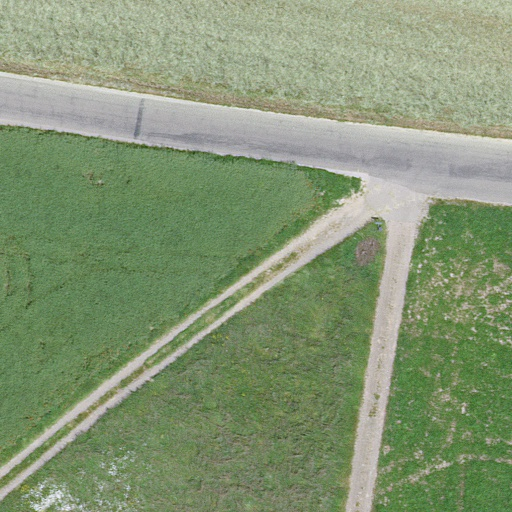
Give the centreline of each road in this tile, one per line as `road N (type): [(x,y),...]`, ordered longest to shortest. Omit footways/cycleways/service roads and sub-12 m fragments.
road 1 (track): [(414,158),(0,496)]
road 2 (unclassified): [(0,94),(511,166)]
